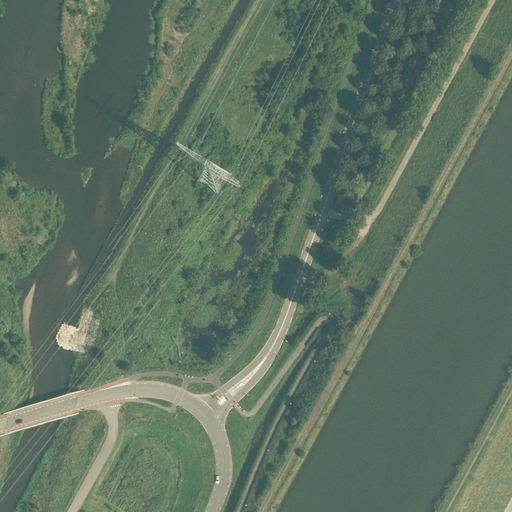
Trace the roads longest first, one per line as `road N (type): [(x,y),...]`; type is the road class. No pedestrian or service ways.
road 1 (unclassified): [(322,212),(361,219),(377,211),(492,0)]
road 2 (tertiary): [(322,212),(397,0)]
road 3 (tertiary): [(270,352),(322,212)]
road 4 (unclassified): [(72,511),(109,442),(110,394)]
